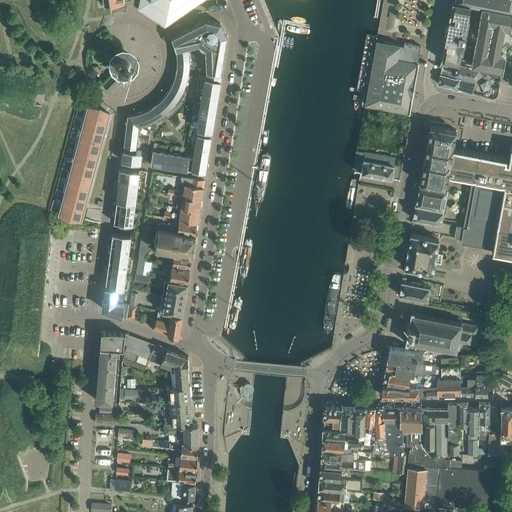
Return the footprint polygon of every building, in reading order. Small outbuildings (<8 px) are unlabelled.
[(141,0),(140,8),(165,25),(200,0),(141,0)] [(511,0),(454,0),(455,1),(469,4),(474,5),(477,6),(483,7),(511,12),(511,0)] [(447,42),(442,64),(448,65),(449,61),(462,64),(474,5),(469,4),(455,1),(455,2),(447,42)] [(511,12),(483,7),(480,23),(504,28),(510,29),(511,16),(511,12)] [(174,43),(175,47),(176,49),(188,46),(192,45),(199,44),(199,45),(200,46),(201,47),(202,48),(203,48),(204,48),(205,48),(206,71),(208,71),(220,73),(227,35),(219,22),(206,19),(171,37),(173,40),(174,43)] [(480,23),(475,49),(499,54),(504,28),(480,23)] [(365,104),(409,112),(418,63),(418,62),(421,45),(404,42),(404,46),(377,41),(365,104)] [(177,61),(177,66),(189,68),(190,62),(189,57),(189,52),(188,46),(176,49),(175,47),(176,51),(177,56),(177,61)] [(472,65),(502,71),(505,55),(499,54),(475,49),(472,65)] [(123,52),(119,53),(116,56),(115,59),(114,62),(116,65),(118,68),(122,70),(126,70),(128,69),(131,67),(132,65),(133,61),(132,57),(131,55),(127,52),(123,52)] [(438,84),(472,93),(475,81),(479,70),(456,63),(454,73),(453,75),(450,74),(451,72),(441,69),(438,84)] [(171,85),(169,89),(180,96),(182,91),(185,86),(186,81),(188,76),(189,68),(177,66),(174,77),(173,81),(171,85)] [(116,71),(103,84),(110,91),(123,78),(116,71)] [(220,79),(207,77),(205,76),(203,90),(217,92),(220,79)] [(0,96),(33,107),(37,93),(4,83),(0,95),(0,96)] [(161,99),(157,102),(165,112),(169,109),(173,105),(176,101),(178,98),(180,96),(169,89),(166,93),(164,96),(161,99)] [(201,103),(215,105),(217,92),(203,90),(201,103)] [(135,113),(139,126),(144,124),(149,122),(154,120),(165,112),(157,102),(148,108),(144,110),(140,112),(135,113)] [(199,116),(213,118),(215,105),(201,103),(199,116)] [(80,218),(85,219),(113,114),(109,112),(99,107),(79,105),(51,210),(69,219),(80,219),(80,218)] [(125,132),(137,134),(138,134),(139,126),(135,113),(133,114),(130,114),(127,114),(125,132)] [(197,129),(211,131),(213,118),(199,116),(197,129)] [(413,218),(441,223),(447,190),(445,189),(448,173),(450,173),(450,174),(475,178),(474,184),(470,184),(465,213),(469,214),(467,227),(463,226),(460,241),(492,247),(491,251),(511,254),(511,147),(510,147),(508,158),(452,149),(455,131),(428,126),(413,218)] [(211,131),(197,129),(198,129),(195,152),(207,154),(211,131)] [(137,134),(125,132),(123,149),(141,151),(136,150),(138,134),(137,134)] [(141,151),(123,149),(122,160),(140,162),(141,151)] [(169,167),(171,154),(152,151),(150,164),(169,167)] [(354,171),(356,172),(356,171),(362,172),(392,178),(392,177),(398,179),(400,180),(402,166),(394,164),(394,165),(395,157),(365,152),(365,153),(357,151),(353,170),(354,170),(354,171)] [(189,157),(187,170),(204,173),(207,154),(195,152),(194,158),(189,157)] [(171,154),(169,167),(187,170),(189,157),(171,154)] [(119,178),(137,181),(139,170),(121,167),(119,178)] [(185,185),(183,196),(201,200),(203,187),(202,187),(203,180),(181,176),(181,178),(183,184),(185,185)] [(118,189),(136,192),(137,181),(119,178),(118,189)] [(116,200),(117,200),(134,202),(136,192),(118,189),(116,200)] [(183,196),(181,208),(199,211),(201,200),(183,196)] [(134,202),(117,200),(116,200),(115,211),(133,213),(134,202)] [(178,208),(176,219),(197,223),(199,211),(181,208),(178,208)] [(133,213),(115,211),(114,222),(131,224),(132,224),(132,223),(133,213)] [(160,223),(159,229),(195,235),(197,223),(176,219),(175,225),(160,223)] [(143,226),(140,246),(147,247),(151,227),(143,226)] [(2,342),(40,346),(51,229),(50,229),(48,244),(13,241),(2,342)] [(174,252),(174,253),(192,256),(195,235),(159,229),(155,249),(174,252)] [(111,244),(129,246),(130,235),(112,232),(111,244)] [(404,266),(405,266),(432,271),(435,258),(440,259),(442,250),(436,249),(438,238),(410,233),(404,266)] [(109,254),(127,257),(129,246),(111,244),(109,254)] [(135,273),(142,275),(146,256),(147,248),(139,247),(138,254),(135,273)] [(174,253),(172,265),(190,268),(192,256),(174,253)] [(127,257),(109,254),(108,265),(126,267),(127,257)] [(108,265),(106,276),(124,278),(126,267),(108,265)] [(172,265),(170,279),(187,282),(190,268),(172,265)] [(135,273),(134,281),(141,282),(142,275),(135,273)] [(105,287),(117,288),(123,289),(124,278),(106,276),(105,287)] [(159,310),(159,311),(182,314),(187,282),(170,279),(168,279),(162,310),(159,310)] [(429,286),(402,281),(399,295),(427,300),(429,286)] [(104,290),(103,301),(115,302),(116,292),(117,288),(105,287),(104,290)] [(137,306),(136,306),(138,293),(132,292),(130,305),(128,317),(135,318),(137,306)] [(115,302),(103,301),(102,308),(128,317),(129,304),(115,302)] [(152,318),(149,325),(178,337),(182,314),(159,311),(158,317),(156,320),(152,318)] [(477,334),(478,325),(412,312),(410,323),(407,322),(406,330),(408,331),(406,341),(456,350),(458,341),(470,344),(472,333),(477,334)] [(101,346),(96,400),(99,400),(112,401),(116,402),(119,353),(120,348),(123,348),(124,343),(125,332),(122,331),(117,331),(101,331),(100,346),(101,346)] [(171,369),(187,367),(187,368),(189,367),(188,355),(185,355),(125,332),(124,343),(127,344),(125,350),(123,356),(146,365),(148,359),(170,368),(171,369)] [(405,348),(390,345),(387,359),(408,363),(415,363),(419,364),(420,364),(422,351),(412,349),(413,346),(405,345),(405,348)] [(387,359),(385,370),(405,374),(410,375),(418,374),(435,373),(435,365),(420,364),(419,364),(415,363),(408,363),(387,359)] [(437,385),(437,394),(460,394),(460,385),(460,365),(441,365),(441,372),(441,374),(440,375),(437,375),(437,385)] [(171,369),(172,386),(189,384),(187,368),(187,367),(171,369)] [(415,386),(426,385),(435,385),(435,373),(418,374),(410,375),(405,374),(385,370),(383,383),(409,387),(415,386)] [(475,384),(475,394),(487,394),(487,373),(476,374),(476,375),(476,379),(474,379),(470,381),(476,381),(476,384),(475,384)] [(476,379),(476,375),(467,375),(467,384),(460,385),(460,394),(475,394),(475,384),(476,384),(476,381),(470,381),(474,379),(476,379)] [(249,385),(249,382),(248,382),(246,382),(245,383),(244,384),(243,385),(241,385),(241,387),(240,387),(240,391),(240,393),(242,396),(243,398),(245,399),(246,399),(247,399),(247,398),(248,398),(248,388),(249,388),(250,388),(250,387),(250,386),(250,385),(249,385)] [(409,387),(383,383),(381,393),(383,395),(418,395),(426,395),(426,391),(426,385),(415,386),(409,387)] [(169,400),(169,401),(190,399),(189,384),(172,386),(168,386),(169,396),(169,400)] [(426,391),(426,395),(437,394),(437,385),(435,385),(426,385),(426,391)] [(120,388),(119,398),(124,398),(144,398),(144,389),(125,389),(125,388),(120,388)] [(24,451),(26,449),(1,394),(0,394),(0,483),(0,485),(26,482),(26,481),(26,479),(16,454),(21,453),(22,452),(23,451),(24,451)] [(170,413),(191,411),(190,399),(169,401),(170,413)] [(458,402),(448,402),(448,407),(448,420),(448,452),(448,453),(459,453),(459,444),(458,431),(459,423),(458,402)] [(458,402),(459,423),(468,423),(468,406),(468,402),(458,402)] [(479,406),(479,437),(489,437),(490,421),(490,419),(490,402),(479,402),(479,406)] [(333,419),(333,427),(341,427),(342,405),(325,405),(324,406),(323,416),(324,416),(324,419),(333,419)] [(342,405),(341,427),(351,428),(350,430),(359,433),(360,433),(361,429),(353,428),(354,406),(342,405)] [(490,421),(489,437),(488,448),(488,453),(509,453),(511,453),(511,451),(511,450),(511,405),(501,405),(501,419),(490,419),(490,421)] [(361,429),(360,433),(373,436),(373,435),(369,430),(369,426),(365,426),(365,422),(366,407),(354,406),(353,428),(361,429)] [(369,422),(369,426),(369,430),(373,435),(375,436),(375,440),(379,441),(374,429),(375,406),(366,407),(365,422),(369,422)] [(374,429),(379,441),(379,443),(382,453),(382,454),(390,454),(389,448),(386,437),(385,435),(384,418),(382,418),(383,406),(375,406),(374,429)] [(394,454),(395,454),(404,453),(403,437),(403,430),(403,429),(402,429),(402,423),(399,423),(399,407),(383,406),(382,418),(384,418),(385,435),(386,437),(389,448),(394,448),(394,454)] [(468,453),(478,453),(478,448),(479,437),(479,406),(468,406),(468,423),(468,429),(468,453)] [(409,452),(405,494),(404,502),(423,504),(423,507),(436,508),(437,503),(497,510),(501,465),(484,464),(475,463),(475,466),(473,466),(473,468),(461,467),(462,459),(432,457),(431,456),(421,447),(421,443),(423,443),(422,410),(422,407),(399,407),(399,423),(402,423),(402,429),(403,429),(403,430),(410,430),(410,432),(406,432),(406,445),(410,445),(410,452),(409,452)] [(425,445),(427,445),(427,450),(429,452),(434,452),(434,445),(434,420),(434,412),(427,412),(427,407),(422,407),(422,410),(424,410),(424,423),(425,423),(425,445)] [(434,412),(434,420),(436,420),(436,454),(448,453),(448,452),(448,420),(448,407),(427,407),(427,412),(434,412)] [(427,450),(427,445),(425,445),(425,423),(424,423),(424,410),(422,410),(423,443),(421,443),(421,447),(431,456),(430,455),(436,455),(436,454),(436,420),(434,420),(434,445),(434,452),(429,452),(427,450)] [(164,414),(165,423),(164,423),(171,423),(192,423),(191,411),(170,413),(164,414)] [(120,424),(120,414),(96,413),(95,422),(120,424)] [(164,433),(177,433),(198,433),(198,423),(192,423),(171,423),(164,423),(164,433)] [(333,427),(323,426),(323,434),(357,438),(359,438),(359,433),(350,430),(351,428),(341,427),(333,427)] [(184,442),(198,444),(198,433),(177,433),(177,441),(171,440),(171,441),(184,442)] [(323,434),(322,448),(342,450),(357,451),(357,446),(358,446),(358,439),(365,439),(374,440),(375,440),(375,436),(373,435),(373,436),(360,433),(359,433),(359,438),(357,438),(323,434)] [(181,455),(198,457),(198,444),(184,442),(171,441),(160,440),(159,445),(162,446),(169,446),(168,447),(181,449),(181,455)] [(375,440),(374,440),(373,452),(382,453),(379,443),(379,441),(375,440)] [(322,457),(358,458),(358,451),(357,451),(342,450),(322,448),(322,457)] [(118,452),(117,461),(129,462),(130,453),(118,452)] [(404,453),(395,454),(393,471),(404,472),(406,453),(404,453)] [(179,467),(196,469),(198,457),(181,455),(179,467)] [(321,465),(365,469),(365,468),(370,469),(371,460),(358,459),(358,458),(322,457),(321,465)] [(320,475),(351,478),(351,472),(364,473),(365,469),(321,465),(320,475)] [(178,480),(195,482),(196,469),(179,467),(178,480)] [(340,488),(345,489),(361,490),(362,479),(351,478),(320,475),(319,486),(340,488)] [(129,490),(130,479),(116,478),(115,489),(129,490)] [(178,480),(176,495),(192,497),(193,497),(194,490),(196,490),(197,485),(195,485),(195,482),(178,480)] [(318,498),(335,500),(344,500),(345,489),(340,488),(319,486),(318,498)] [(176,502),(175,511),(191,511),(192,507),(191,507),(192,497),(176,495),(171,495),(171,501),(176,502)] [(333,511),(335,500),(318,498),(317,510),(331,511),(333,511)] [(99,511),(109,511),(110,507),(111,503),(92,501),(91,511),(99,511)]
